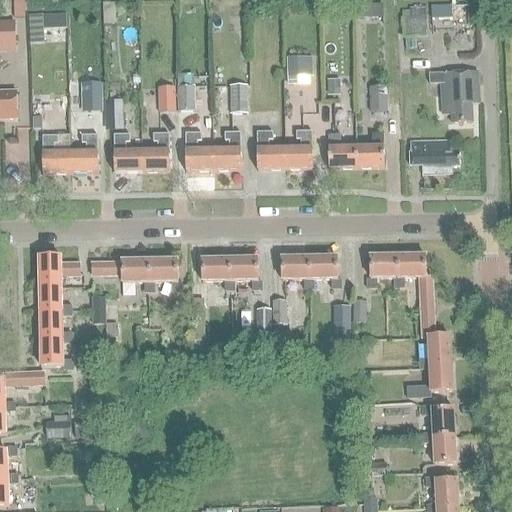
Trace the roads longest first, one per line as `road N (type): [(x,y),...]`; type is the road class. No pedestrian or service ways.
road 1 (residential): [(0,229),(487,226)]
road 2 (residential): [(501,511),(487,226)]
road 3 (residential): [(487,226),(484,0)]
